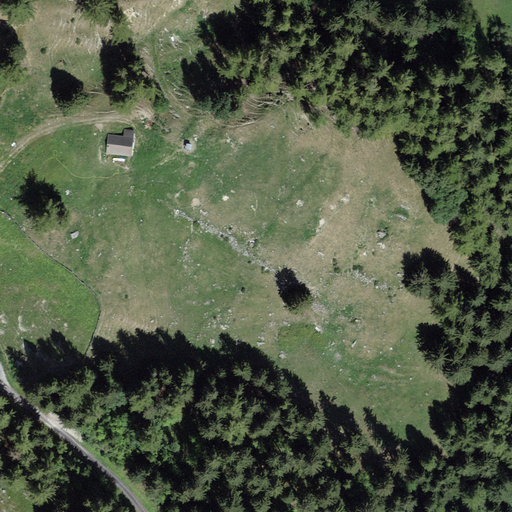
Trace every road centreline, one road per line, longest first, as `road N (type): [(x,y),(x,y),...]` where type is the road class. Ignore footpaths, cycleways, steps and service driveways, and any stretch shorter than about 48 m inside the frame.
road 1 (track): [(141,511),(97,463),(0,388)]
road 2 (track): [(133,126),(46,133),(0,170)]
